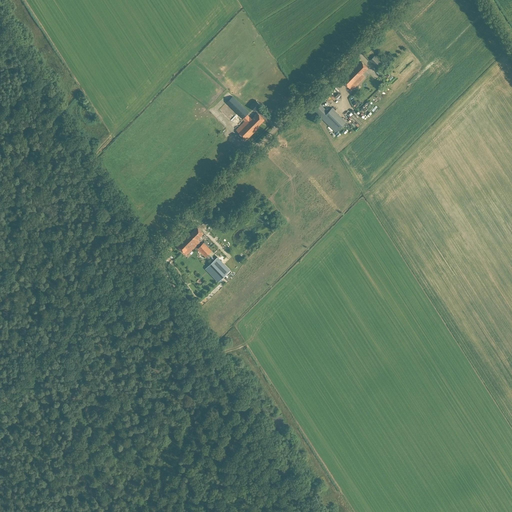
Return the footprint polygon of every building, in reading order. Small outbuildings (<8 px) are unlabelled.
[(381,62),(378,59),(374,55),(370,60),(376,66),(381,62)] [(368,68),(365,65),(361,61),(355,68),(354,67),(341,80),(345,83),(352,90),(365,77),(362,74),(368,68)] [(264,119),(261,116),(258,113),(252,119),(249,117),(246,115),(249,112),(233,96),(226,102),(245,121),(236,130),(246,140),(259,127),(257,126),(264,119)] [(255,111),(261,105),(256,100),(250,106),(255,111)] [(332,107),(321,118),(336,132),(346,121),(332,107)] [(203,233),(200,230),(197,227),(190,233),(189,232),(177,245),(180,248),(187,255),(200,241),(197,239),(203,233)] [(206,256),(211,251),(204,242),(198,248),(206,256)] [(219,280),(230,270),(217,257),(207,267),(219,280)]
